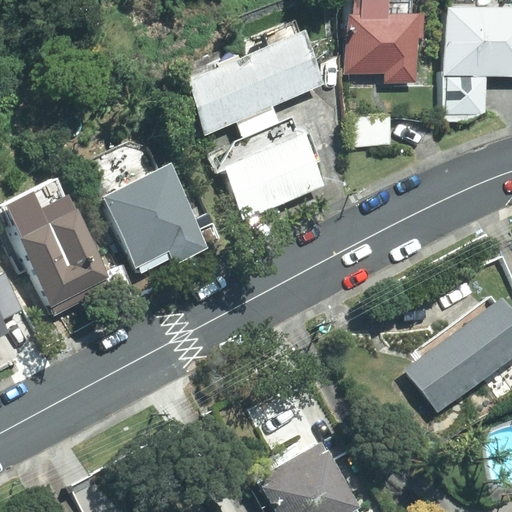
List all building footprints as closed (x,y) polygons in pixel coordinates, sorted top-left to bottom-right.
[(383,82),(416,83),(417,12),(386,11),(385,0),(349,0),(349,13),(344,12),(343,73),(383,74),(383,82)] [(511,76),(511,5),(442,5),(441,75),(444,75),(444,114),(484,114),(484,76),(511,76)] [(178,81),(202,136),(234,122),(240,136),(278,119),(272,105),(323,83),(299,29),(178,81)] [(348,117),(350,147),(391,145),(389,114),(348,117)] [(300,131),(221,165),(245,219),(324,184),(300,131)] [(206,246),(165,159),(98,190),(138,277),(206,246)] [(72,206),(15,235),(50,304),(106,275),(72,206)] [(401,368),(435,413),(511,353),(511,312),(497,294),(401,368)] [(0,313),(0,335),(9,331),(0,313)] [(358,504),(319,439),(253,479),(272,511),(357,511),(354,506),(358,504)]
